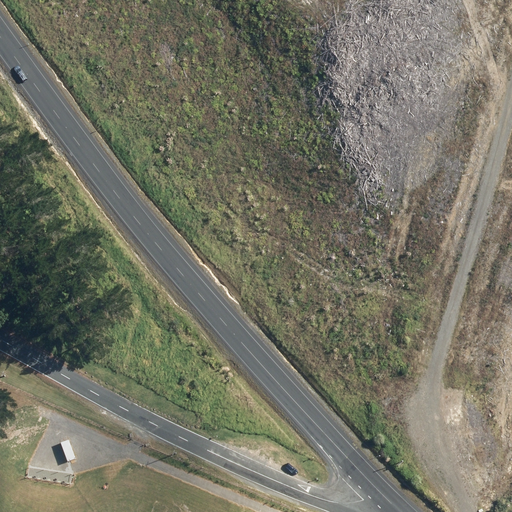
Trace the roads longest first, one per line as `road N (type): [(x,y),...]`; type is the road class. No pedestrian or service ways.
road 1 (tertiary): [(0,55),(83,166),(373,484)]
road 2 (residential): [(0,336),(146,420),(294,488),(345,500),(373,484)]
road 3 (track): [(474,511),(456,475),(455,374),(511,188)]
